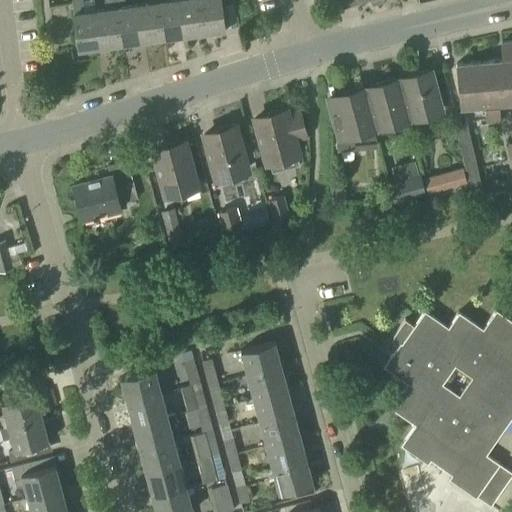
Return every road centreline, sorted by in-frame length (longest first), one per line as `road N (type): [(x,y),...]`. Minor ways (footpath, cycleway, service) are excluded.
road 1 (residential): [(118,511),(21,142)]
road 2 (unclassified): [(21,142),(313,55)]
road 3 (residential): [(358,511),(308,321),(306,262)]
road 4 (unclassified): [(313,55),(511,9)]
road 5 (residential): [(21,142),(1,0)]
